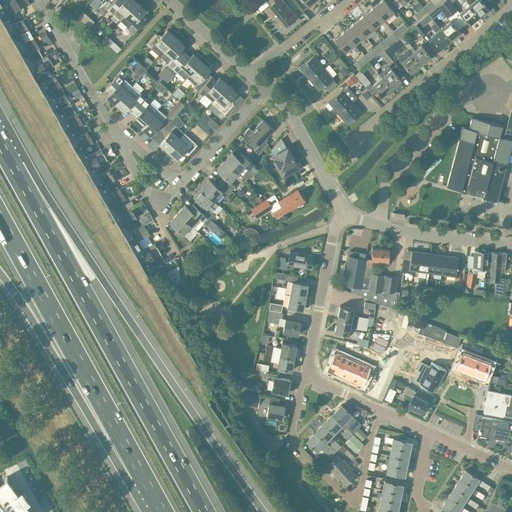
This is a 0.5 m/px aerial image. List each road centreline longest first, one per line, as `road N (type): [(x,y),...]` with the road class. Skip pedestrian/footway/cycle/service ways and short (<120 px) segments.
road 1 (motorway): [(264,511),(62,218),(13,167)]
road 2 (motorway): [(205,511),(13,167)]
road 3 (motorway): [(0,219),(140,474)]
road 4 (residential): [(324,174),(366,141),(369,123),(511,6)]
road 5 (motorway): [(0,271),(81,404),(140,474)]
road 6 (residential): [(375,407),(361,484),(354,499),(344,499),(296,446),(307,376)]
road 7 (residential): [(307,376),(332,241),(347,209)]
road 8 (residential): [(511,242),(445,239),(347,209)]
road 9 (residential): [(120,137),(38,0)]
road 10 (residential): [(178,185),(265,90)]
road 11 (residential): [(257,78),(352,0)]
